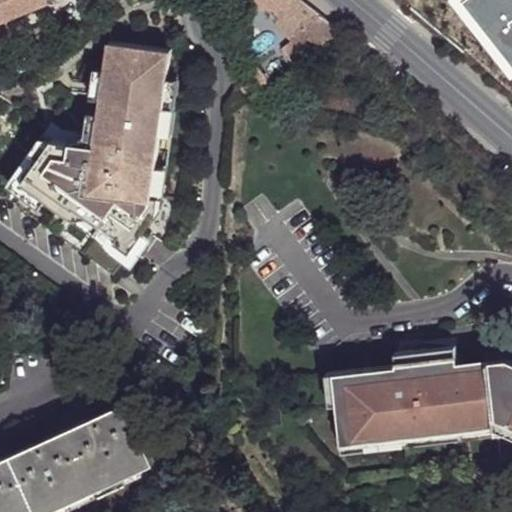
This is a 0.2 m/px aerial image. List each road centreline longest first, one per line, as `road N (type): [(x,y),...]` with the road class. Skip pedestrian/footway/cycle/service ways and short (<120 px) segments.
road 1 (unclassified): [(0,235),(80,298),(130,321),(193,260),(214,187),(218,129),(218,85),(196,17),(202,0)]
road 2 (tertiary): [(511,141),(346,0)]
